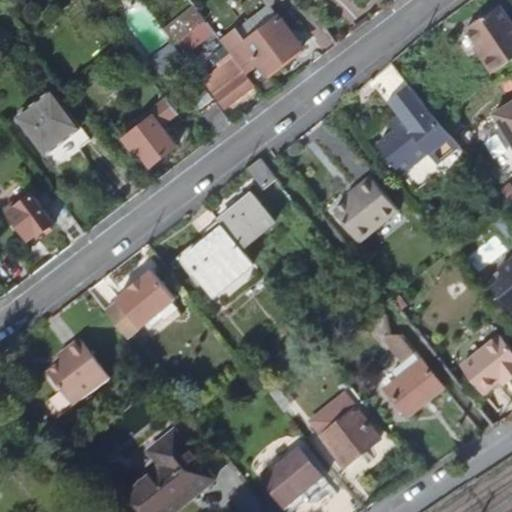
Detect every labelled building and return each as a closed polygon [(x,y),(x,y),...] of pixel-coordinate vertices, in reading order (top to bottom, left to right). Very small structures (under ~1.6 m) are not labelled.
[(482,54),(498,75),(511,63),(511,21),(501,7),(469,31),(485,52),(482,54)] [(299,20),(326,57),(341,46),(313,10),(299,20)] [(225,43),(238,60),(259,87),(269,101),(283,90),(272,75),(306,49),(282,18),(249,45),(239,32),(225,43)] [(209,22),(178,46),(186,57),(218,33),(209,22)] [(208,83),(229,110),(259,87),(238,60),(208,83)] [(407,125),(380,147),(403,177),(430,154),(441,166),(463,147),(458,142),(450,132),(395,65),(373,83),(407,125)] [(132,140),(155,169),(182,148),(166,128),(181,115),(171,101),(155,115),(159,119),(132,140)] [(511,105),(498,114),(511,137),(511,105)] [(206,117),(222,136),(235,126),(220,107),(206,117)] [(46,157),(74,194),(109,166),(82,131),(46,157)] [(250,169),(269,191),(282,181),(265,159),(250,169)] [(338,215),(364,246),(404,214),(375,180),(361,190),(365,194),(338,215)] [(224,223),(246,250),(280,222),(258,194),(224,223)] [(9,210),(34,242),(42,236),(44,239),(60,226),(37,196),(17,210),(14,206),(9,210)] [(215,239),(188,260),(206,281),(246,250),(224,223),(210,233),(215,239)] [(110,312),(132,339),(180,301),(156,271),(121,300),(123,302),(110,312)] [(511,277),(508,280),(511,284),(511,288),(503,295),(511,306),(511,277)] [(360,305),(376,324),(389,314),(373,294),(360,305)] [(393,347),(406,365),(420,353),(406,336),(393,347)] [(511,345),(505,337),(465,368),(488,395),(505,382),(509,387),(511,384),(511,345)] [(114,381),(84,342),(71,352),(75,359),(52,376),(65,392),(77,408),(114,381)] [(406,365),(396,373),(402,380),(426,361),(420,353),(406,365)] [(402,380),(389,391),(410,417),(448,388),(426,361),(402,380)] [(65,392),(49,404),(61,420),(77,408),(65,392)] [(325,435),(350,467),(385,439),(360,408),(325,435)] [(122,506),(126,511),(186,511),(218,485),(176,437),(152,457),(164,471),(122,506)] [(289,511),(328,481),(304,452),(265,483),(288,511),(289,511)]
